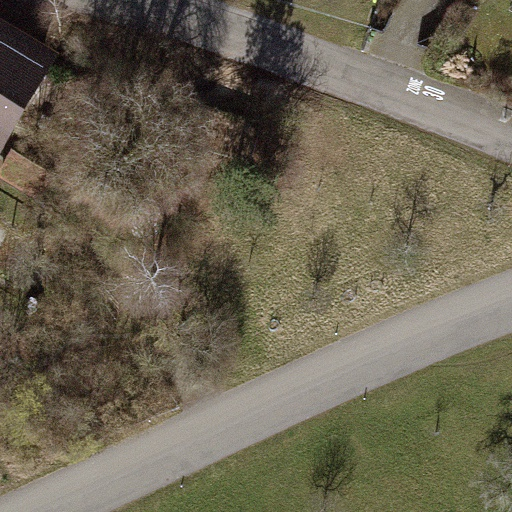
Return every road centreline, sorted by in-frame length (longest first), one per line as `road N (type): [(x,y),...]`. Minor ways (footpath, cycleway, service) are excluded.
road 1 (tertiary): [(511,312),(75,511)]
road 2 (residential): [(511,144),(110,0)]
